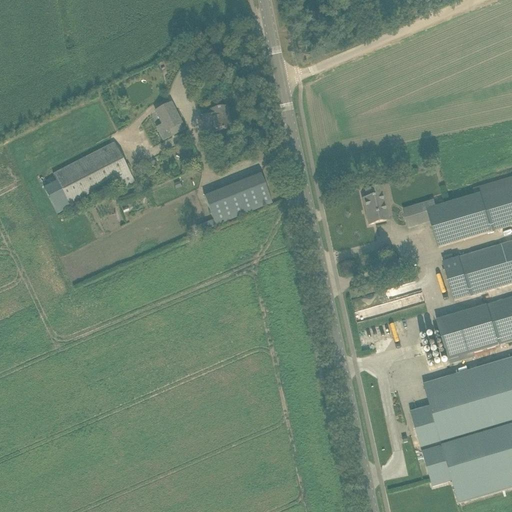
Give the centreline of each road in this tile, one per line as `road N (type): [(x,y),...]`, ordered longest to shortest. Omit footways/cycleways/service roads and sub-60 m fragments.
road 1 (tertiary): [(372,511),(280,82)]
road 2 (unclassified): [(280,82),(476,0)]
